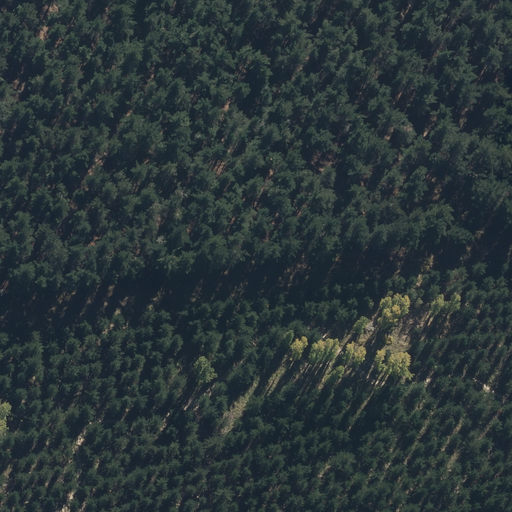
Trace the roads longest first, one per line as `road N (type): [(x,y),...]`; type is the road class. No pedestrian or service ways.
road 1 (unclassified): [(0,314),(511,240)]
road 2 (track): [(167,289),(211,511)]
